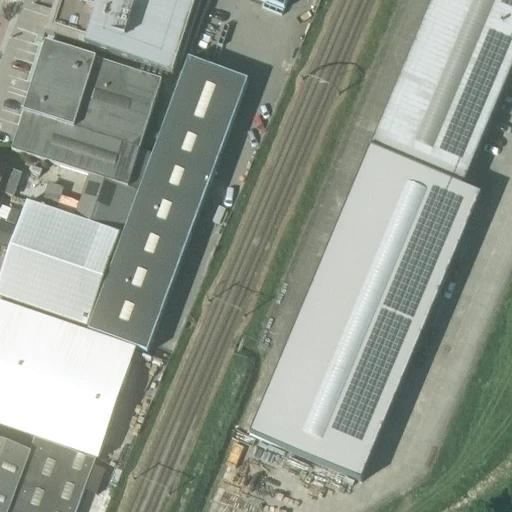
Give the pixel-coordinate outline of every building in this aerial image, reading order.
[(55,0),(45,33),(44,35),(171,76),(171,74),(195,0),(55,0)] [(511,0),(432,0),(280,368),(252,438),(362,483),(481,197),(462,189),(511,70),(511,0)] [(253,0),(282,12),(286,0),(253,0)] [(149,165),(152,155),(139,150),(161,83),(46,46),(21,125),(149,165)] [(188,63),(88,333),(147,355),(247,84),(188,63)] [(21,125),(12,154),(88,178),(138,194),(149,165),(21,125)] [(88,178),(73,221),(120,237),(120,236),(122,236),(138,194),(88,178)] [(26,205),(0,280),(0,299),(88,330),(120,237),(73,221),(26,205)] [(0,315),(0,438),(12,443),(96,472),(134,362),(0,315)] [(0,438),(0,443),(10,448),(12,443),(0,438)] [(0,511),(11,511),(29,464),(39,468),(44,455),(12,445),(8,456),(0,453),(0,511)] [(35,490),(27,511),(72,511),(88,470),(44,455),(39,468),(43,469),(39,479),(36,477),(31,489),(35,490)]
